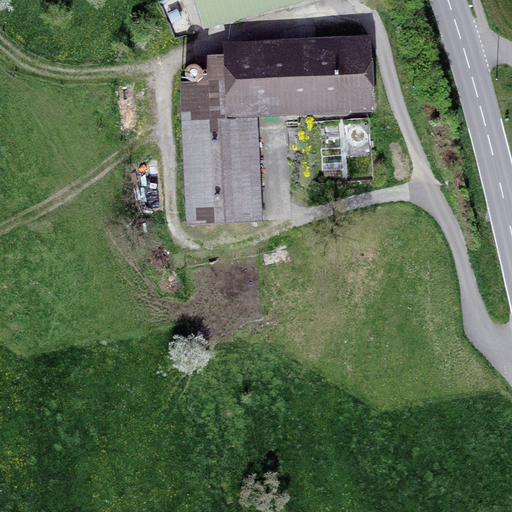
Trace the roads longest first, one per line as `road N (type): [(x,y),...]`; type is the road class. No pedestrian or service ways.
road 1 (track): [(511,355),(480,328),(454,225),(374,14),(337,5),(159,59)]
road 2 (track): [(65,200),(108,220),(179,299),(225,299),(245,511)]
road 3 (track): [(159,59),(171,215),(199,248),(295,229)]
road 4 (secondary): [(463,47),(511,236)]
road 5 (track): [(165,135),(0,235)]
road 6 (track): [(0,33),(26,62),(87,75),(159,59)]
